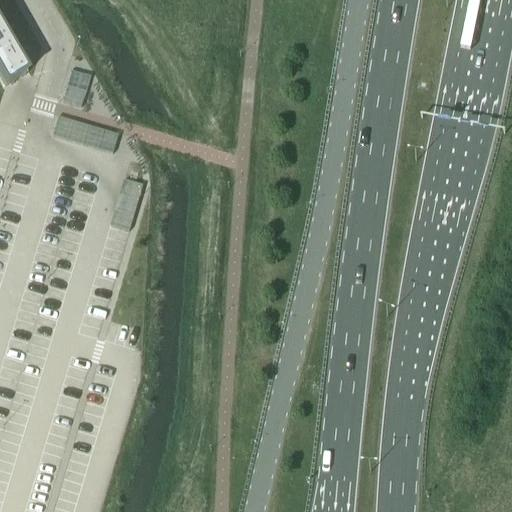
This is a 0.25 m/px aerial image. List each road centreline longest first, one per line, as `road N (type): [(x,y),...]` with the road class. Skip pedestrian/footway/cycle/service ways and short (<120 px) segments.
road 1 (unclassified): [(359,0),(324,207),(253,511)]
road 2 (primary): [(394,511),(405,378),(482,0)]
road 3 (primary): [(398,0),(331,511)]
